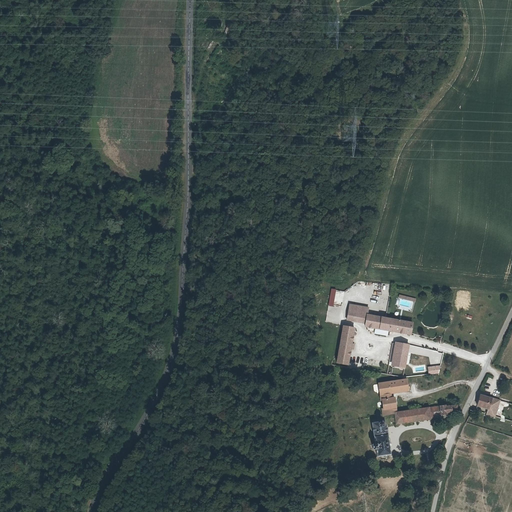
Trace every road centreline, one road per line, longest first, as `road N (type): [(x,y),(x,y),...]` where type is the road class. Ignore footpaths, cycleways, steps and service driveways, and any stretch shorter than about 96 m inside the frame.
road 1 (tertiary): [(190,0),(186,272),(177,342),(167,388),(109,472),(92,511)]
road 2 (unclassified): [(511,310),(451,440),(433,511)]
